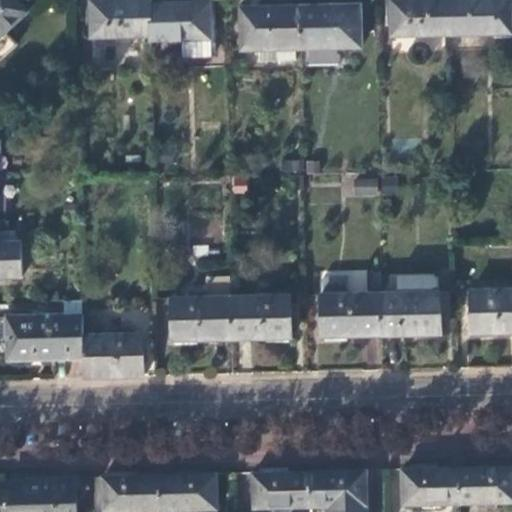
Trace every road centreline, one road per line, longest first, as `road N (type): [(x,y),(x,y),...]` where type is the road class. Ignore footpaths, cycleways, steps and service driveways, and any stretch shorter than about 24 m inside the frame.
road 1 (residential): [(511,383),(0,395)]
road 2 (residential): [(0,461),(511,451)]
